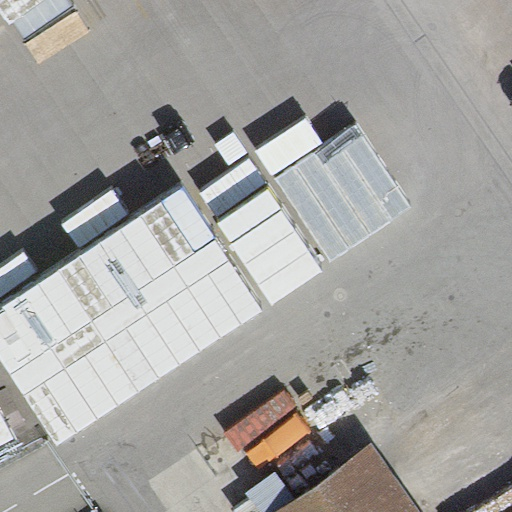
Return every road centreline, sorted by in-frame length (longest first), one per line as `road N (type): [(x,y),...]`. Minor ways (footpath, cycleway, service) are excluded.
road 1 (unknown): [(507,187),(105,437)]
road 2 (unknown): [(393,0),(507,187)]
road 3 (unknown): [(105,437),(0,286)]
road 4 (unknown): [(105,437),(0,510)]
